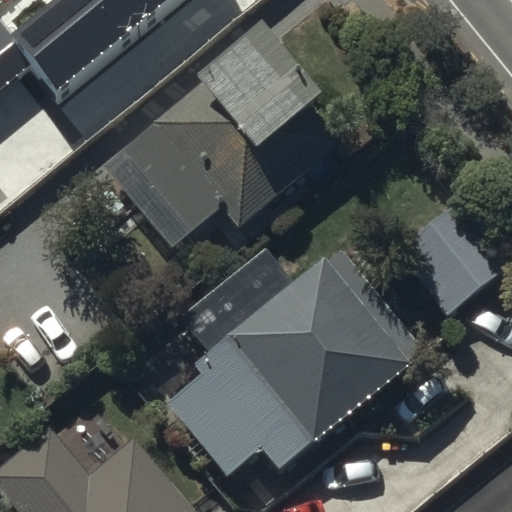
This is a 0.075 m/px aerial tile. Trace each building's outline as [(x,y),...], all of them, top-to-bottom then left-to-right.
[(68,0),(49,16),(61,30),(24,61),(19,56),(6,66),(25,89),(0,109),(0,135),(24,164),(63,132),(76,147),(246,6),(241,0),(68,0)] [(317,98),(259,31),(197,84),(201,89),(124,155),(193,235),(221,212),(239,233),(337,149),(304,109),(317,98)] [(511,247),(472,194),(395,252),(446,319),(511,269),(511,247)] [(377,299),(340,256),(326,268),(320,261),(199,363),(210,376),(167,413),(224,481),(258,452),(277,474),(313,444),(316,448),(423,357),(393,322),(405,312),(387,290),(377,299)] [(192,511),(131,437),(88,473),(50,428),(0,468),(0,492),(16,511),(192,511)]
